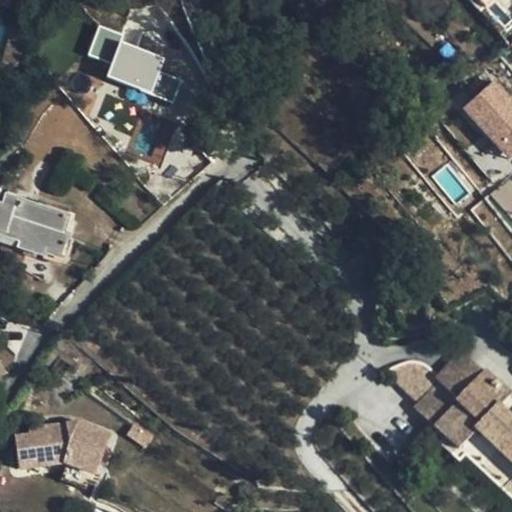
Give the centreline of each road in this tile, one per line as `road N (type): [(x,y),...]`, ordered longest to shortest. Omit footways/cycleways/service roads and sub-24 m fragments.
road 1 (residential): [(365,511),(309,444),(313,424),(365,365),(365,324),(351,279),(240,174),(221,174),(68,310)]
road 2 (unknown): [(188,0),(240,92),(242,130),(221,174)]
